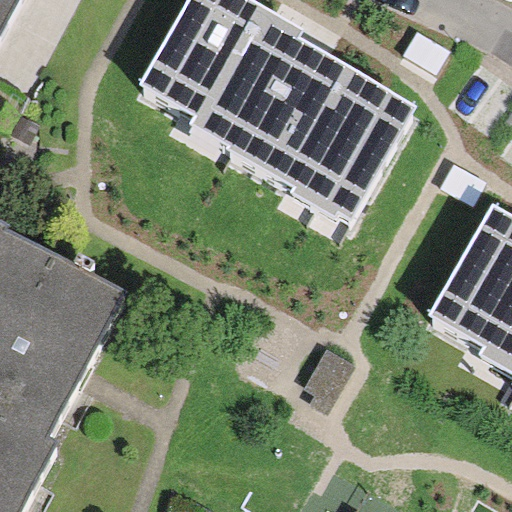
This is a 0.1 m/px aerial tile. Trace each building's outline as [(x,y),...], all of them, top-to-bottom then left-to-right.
[(0,0),(0,34),(18,0),(0,0)] [(348,230),(413,111),(312,56),(293,46),(298,35),(233,0),(190,0),(138,95),(192,124),(188,132),(293,189),(288,197),(348,230)] [(511,223),(493,213),(429,328),(484,359),(480,367),(511,384),(511,223)] [(0,511),(25,511),(52,459),(43,454),(82,375),(116,306),(89,292),(93,283),(73,273),(70,280),(3,247),(7,238),(0,234),(0,511)] [(356,365),(328,349),(305,389),(317,396),(312,405),(327,414),(356,365)]
